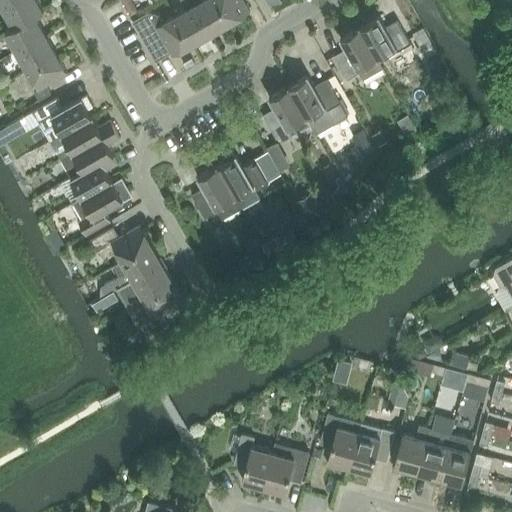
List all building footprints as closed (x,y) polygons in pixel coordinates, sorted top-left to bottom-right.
[(0,0),(0,2),(3,8),(17,0),(0,0)] [(14,26),(14,27),(35,15),(36,16),(44,11),(37,0),(17,0),(3,8),(14,26)] [(181,0),(186,9),(176,14),(193,44),(211,33),(192,0),(181,0)] [(192,0),(211,33),(230,22),(217,0),(192,0)] [(217,0),(230,22),(250,11),(243,0),(217,0)] [(193,44),(176,14),(164,21),(160,14),(149,11),(133,20),(146,42),(161,34),(173,55),(193,44)] [(35,15),(14,27),(14,26),(5,31),(17,50),(46,34),(36,16),(35,15)] [(380,15),(360,27),(379,61),(411,43),(398,19),(386,26),(380,15)] [(383,67),(379,61),(360,27),(340,38),(346,48),(334,55),(348,79),(360,72),(363,79),(383,67)] [(421,29),(413,34),(419,45),(428,40),(421,29)] [(17,50),(28,70),(57,53),(46,34),(17,50)] [(57,53),(28,70),(38,88),(34,90),(39,100),(51,93),(46,84),(68,72),(57,53)] [(348,115),(327,78),(315,85),(309,75),(289,86),(306,116),(311,124),(316,134),(348,115)] [(311,124),(306,116),(289,86),(269,97),(275,107),(263,114),(276,138),(279,136),(282,141),(311,124)] [(440,86),(434,96),(447,104),(454,94),(440,86)] [(57,96),(33,110),(39,122),(40,121),(50,140),(93,116),(88,108),(94,106),(87,94),(82,97),(81,96),(63,107),(57,96)] [(116,128),(111,119),(99,126),(93,116),(50,140),(61,159),(116,128)] [(114,153),(108,143),(121,136),(116,128),(61,159),(71,176),(83,170),(84,171),(114,153)] [(353,134),(364,154),(375,148),(363,128),(353,134)] [(381,130),(372,135),(378,146),(387,141),(381,130)] [(226,160),(217,165),(242,208),(260,197),(255,189),(268,181),(255,158),(243,164),(237,154),(234,156),(232,152),(224,157),(226,160)] [(119,162),(114,153),(84,171),(83,170),(71,176),(71,177),(82,196),(82,197),(112,179),(106,169),(119,162)] [(203,187),(191,194),(205,218),(218,211),(222,219),(242,208),(217,165),(198,177),(203,187)] [(122,184),(117,187),(112,179),(82,197),(82,196),(73,201),(84,220),(80,223),(86,234),(111,220),(105,210),(131,195),(130,194),(128,195),(122,184)] [(312,192),(298,200),(308,216),(321,208),(312,192)] [(97,251),(112,242),(122,260),(152,244),(141,224),(119,236),(113,226),(90,239),(97,251)] [(278,235),(263,245),(269,255),(285,246),(280,237),(278,235)] [(63,239),(53,245),(56,251),(67,245),(63,239)] [(120,276),(116,278),(121,286),(162,262),(152,244),(122,260),(114,265),(120,276)] [(511,298),(511,259),(495,269),(494,273),(499,281),(503,282),(511,298)] [(162,262),(121,286),(131,305),(173,281),(162,262)] [(116,278),(105,284),(109,293),(121,286),(116,278)] [(131,305),(142,323),(140,325),(146,336),(168,324),(169,323),(163,313),(184,301),(173,281),(131,305)] [(100,298),(93,302),(97,309),(104,305),(100,298)] [(168,324),(146,336),(149,341),(171,329),(168,324)] [(434,335),(424,341),(426,346),(429,352),(430,353),(440,347),(445,344),(441,337),(434,335)] [(421,344),(413,349),(418,358),(426,354),(423,347),(421,344)] [(459,365),(462,353),(454,351),(451,363),(459,365)] [(459,365),(467,367),(469,361),(471,355),(462,353),(459,365)] [(339,359),(334,379),(346,382),(351,362),(339,359)] [(469,361),(467,367),(476,370),(478,363),(469,361)] [(444,375),(446,367),(434,364),(432,371),(444,375)] [(465,383),(466,381),(468,373),(458,370),(455,381),(465,383)] [(491,379),(480,376),(468,373),(466,381),(489,387),(491,379)] [(494,389),(501,391),(504,381),(497,379),(494,389)] [(394,381),(388,402),(405,407),(409,396),(401,383),(394,381)] [(280,384),(278,392),(285,394),(287,386),(280,384)] [(501,391),(494,389),(491,400),(498,402),(501,391)] [(350,465),(359,431),(362,421),(328,412),(321,438),(333,441),(327,463),(338,466),(343,463),(350,465)] [(482,431),(490,433),(493,422),(485,420),(482,431)] [(362,421),(359,431),(350,465),(357,467),(360,472),(370,475),(376,453),(388,456),(395,431),(362,421)] [(493,422),(490,433),(509,439),(511,428),(493,422)] [(418,471),(429,427),(419,424),(416,435),(403,432),(395,465),(418,471)] [(429,427),(418,471),(440,477),(452,432),(429,427)] [(490,433),(482,431),(480,442),(487,444),(490,433)] [(260,484),(264,485),(273,451),(252,445),(255,436),(242,432),(241,436),(237,450),(235,458),(247,462),(242,479),(247,487),(258,490),(260,484)] [(475,439),(452,432),(440,477),(463,483),(475,439)] [(234,434),(230,448),(237,450),(241,436),(234,434)] [(273,451),(264,485),(286,491),(290,473),(302,477),(309,451),(275,441),(273,451)] [(315,448),(313,456),(320,458),(322,449),(315,448)] [(177,454),(165,460),(172,474),(184,468),(177,454)] [(471,473),(479,475),(480,469),(481,464),(474,462),(471,473)] [(479,475),(486,477),(487,477),(490,466),(481,464),(480,469),(479,475)] [(479,475),(471,473),(468,484),(476,486),(479,475)] [(479,475),(476,486),(483,488),(486,477),(479,475)] [(309,476),(302,492),(323,501),(330,486),(309,476)] [(173,511),(175,508),(149,501),(145,511),(173,511)]
